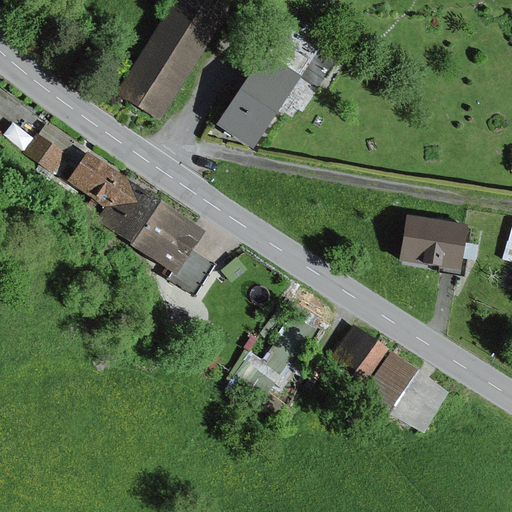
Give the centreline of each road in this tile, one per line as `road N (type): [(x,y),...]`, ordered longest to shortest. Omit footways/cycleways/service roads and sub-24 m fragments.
road 1 (tertiary): [(0,50),(192,192),(511,396)]
road 2 (track): [(170,140),(511,205)]
